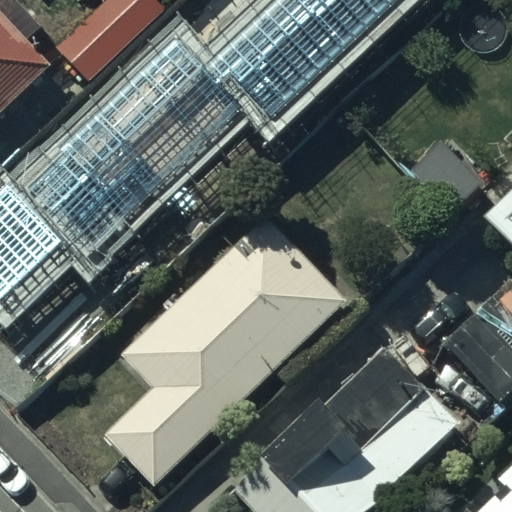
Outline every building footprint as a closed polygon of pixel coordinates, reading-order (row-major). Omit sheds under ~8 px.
[(0,120),(52,72),(28,46),(44,31),(12,0),(6,0),(0,6),(0,120)] [(153,0),(113,0),(59,52),(91,86),(166,13),(153,0)] [(511,195),(485,222),(511,250),(511,195)] [(269,222),(123,361),(153,392),(102,441),(112,452),(115,449),(157,493),(350,308),(269,222)] [(511,284),(444,350),(501,409),(511,398),(511,284)] [(322,413),(236,495),(252,511),(373,511),(460,429),(388,355),(325,415),(322,413)] [(508,495),(489,511),(511,511),(511,474),(500,486),(508,495)]
